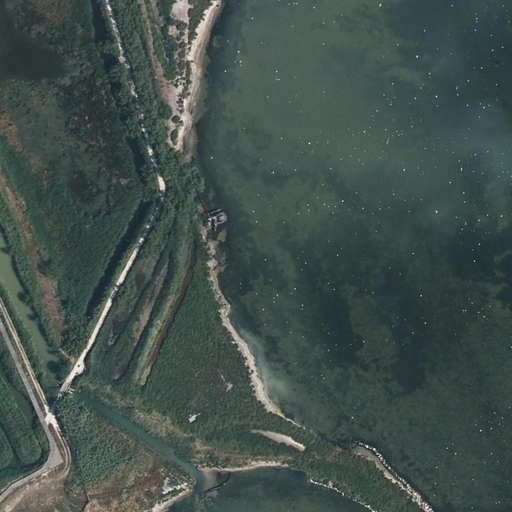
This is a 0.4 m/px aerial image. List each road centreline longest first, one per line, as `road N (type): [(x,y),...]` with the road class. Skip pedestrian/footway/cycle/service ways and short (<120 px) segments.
road 1 (track): [(51,415),(159,206),(160,182),(109,0)]
road 2 (track): [(64,477),(67,450),(0,297)]
